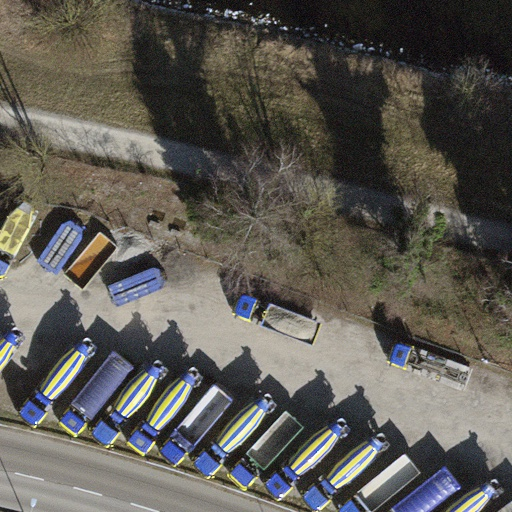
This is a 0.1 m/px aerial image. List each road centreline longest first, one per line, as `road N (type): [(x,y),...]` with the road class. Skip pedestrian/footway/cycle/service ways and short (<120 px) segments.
road 1 (track): [(0,121),(511,238)]
road 2 (unclassified): [(0,470),(158,511)]
